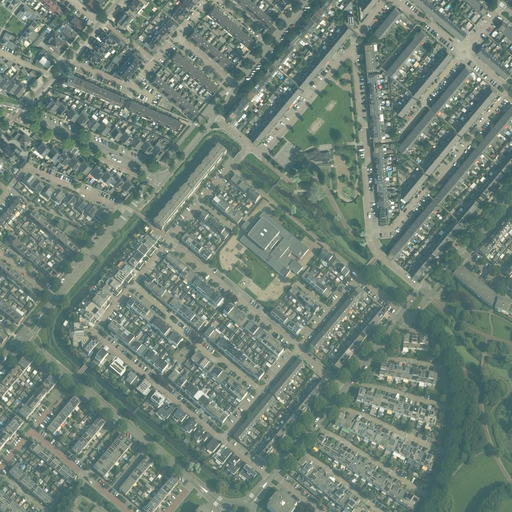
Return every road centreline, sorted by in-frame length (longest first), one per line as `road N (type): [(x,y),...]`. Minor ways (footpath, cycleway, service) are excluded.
road 1 (residential): [(370,231),(391,229),(505,95),(502,83),(463,52)]
road 2 (residential): [(223,437),(95,334),(133,284)]
road 3 (unclassified): [(193,482),(26,341)]
road 4 (residential): [(296,349),(169,239)]
road 5 (residential): [(261,391),(193,342),(133,284)]
road 6 (residential): [(352,47),(265,151),(249,145)]
road 7 (tertiary): [(153,172),(20,111)]
road 8 (residential): [(126,214),(27,166),(6,191)]
road 9 (residential): [(366,141),(394,140),(463,52)]
road 10 (residential): [(427,495),(314,425)]
road 11 (residential): [(127,511),(31,433)]
road 12 (residential): [(169,239),(249,145)]
road 13 (residential): [(443,453),(334,401)]
